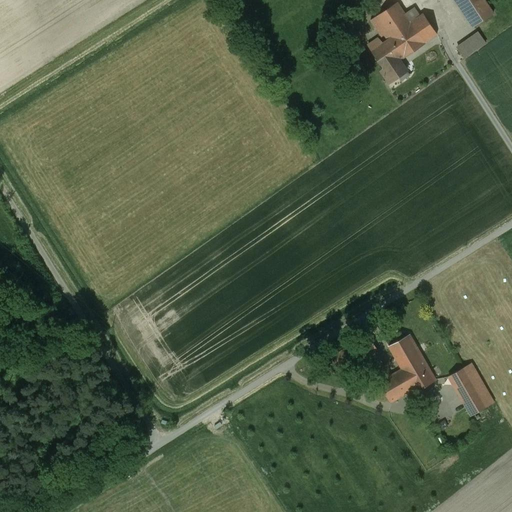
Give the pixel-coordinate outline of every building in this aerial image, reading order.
[(484,0),(454,0),(474,28),(494,15),(484,0)] [(386,34),(390,38),(421,17),(420,16),(415,8),(405,14),(397,3),(371,21),(381,38),(386,34)] [(390,38),(383,43),(371,51),(383,69),(381,71),(390,84),(391,83),(399,78),(400,77),(397,73),(403,69),(406,73),(407,72),(399,60),(403,58),(425,44),(425,43),(437,35),(424,14),(420,16),(421,17),(390,38)] [(486,44),(478,33),(457,49),(465,60),(486,44)] [(368,45),(371,51),(383,43),(379,38),(368,45)] [(378,351),(368,335),(332,358),(342,374),(378,351)] [(389,346),(402,369),(414,390),(415,391),(435,379),(410,335),(389,346)] [(465,367),(448,377),(471,417),(495,403),(472,363),(465,367)] [(390,404),(414,390),(402,369),(379,382),(390,404)]
